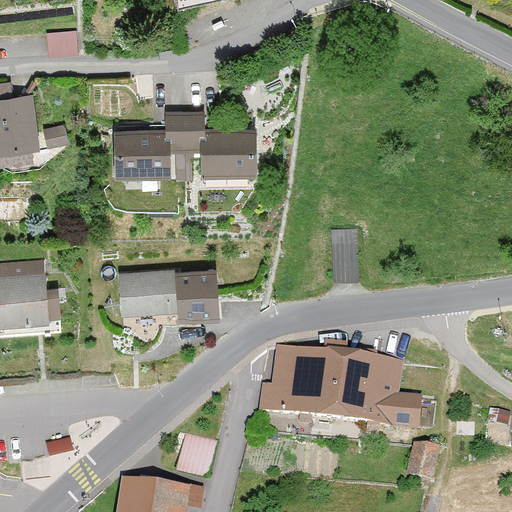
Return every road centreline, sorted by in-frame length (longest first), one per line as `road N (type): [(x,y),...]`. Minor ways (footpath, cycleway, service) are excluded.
road 1 (residential): [(0,68),(186,58),(313,0)]
road 2 (tertiary): [(261,330),(44,511)]
road 3 (residential): [(214,511),(261,330)]
road 4 (tertiary): [(437,298),(289,318),(261,330)]
road 5 (unclassified): [(511,386),(458,351),(437,298)]
